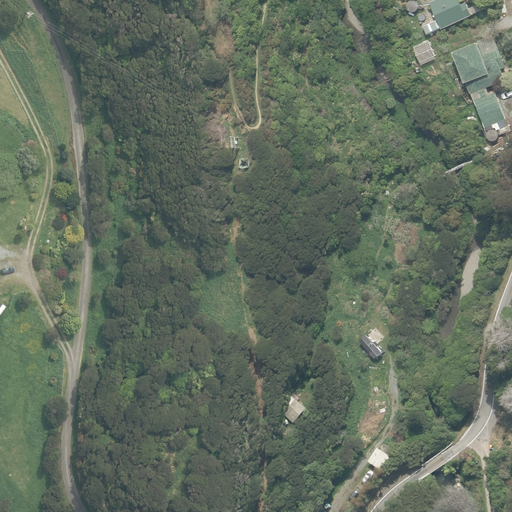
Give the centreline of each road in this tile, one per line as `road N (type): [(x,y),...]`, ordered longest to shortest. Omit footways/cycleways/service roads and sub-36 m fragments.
road 1 (track): [(79,374),(19,269),(37,218),(44,152),(0,58)]
road 2 (residential): [(511,290),(487,405),(472,435),(384,511)]
